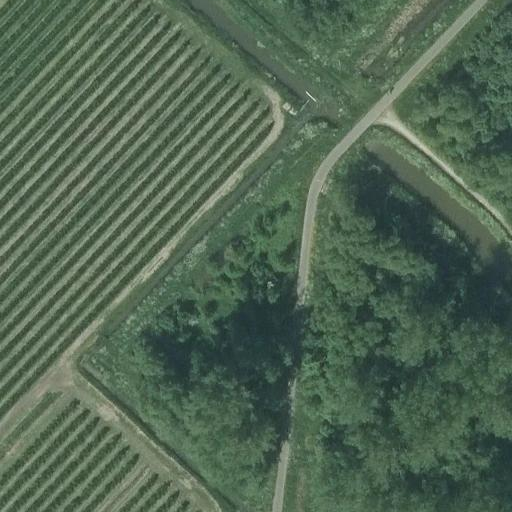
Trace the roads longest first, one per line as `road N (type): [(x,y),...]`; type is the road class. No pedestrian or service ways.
road 1 (track): [(511,302),(339,145)]
road 2 (track): [(375,108),(251,0)]
